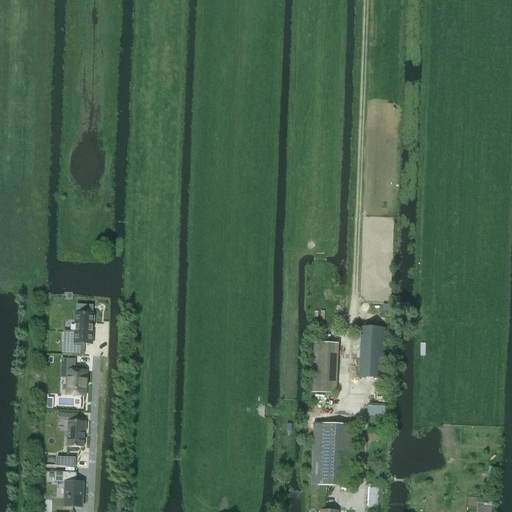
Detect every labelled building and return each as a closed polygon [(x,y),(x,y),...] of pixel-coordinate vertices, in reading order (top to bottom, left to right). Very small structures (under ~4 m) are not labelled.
[(64,332),(63,355),(73,355),(73,349),(84,350),(84,345),(93,345),(93,332),(93,326),(94,314),(75,313),(74,332),(64,332)] [(361,327),(359,378),(383,379),(385,328),(361,327)] [(336,395),(338,343),(314,342),(311,394),(336,395)] [(61,359),(61,367),(66,367),(65,396),(87,397),(88,371),(75,370),(76,360),(61,359)] [(58,414),(58,417),(68,418),(67,431),(68,431),(68,441),(67,441),(66,441),(66,448),(84,448),(85,432),(86,432),(87,432),(87,423),(87,422),(78,422),(79,414),(58,414)] [(312,482),(311,495),(326,496),(326,486),(354,487),(356,425),(314,423),(313,461),(312,482)] [(75,458),(56,458),(56,466),(75,467),(75,458)] [(64,483),(63,507),(83,508),(84,485),(76,485),(77,473),(54,471),(54,483),(64,483)]
